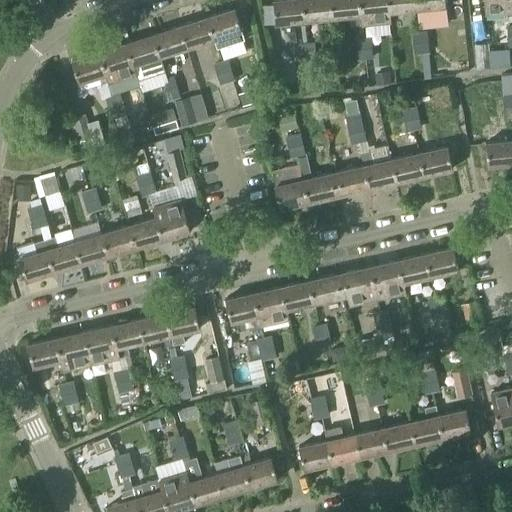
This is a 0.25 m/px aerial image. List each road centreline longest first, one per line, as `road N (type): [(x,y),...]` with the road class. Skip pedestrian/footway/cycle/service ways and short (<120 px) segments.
road 1 (residential): [(248,263),(0,324)]
road 2 (residential): [(489,209),(248,263)]
road 3 (residential): [(326,511),(511,470)]
road 4 (residential): [(0,365),(71,511)]
road 5 (residential): [(221,138),(248,263)]
